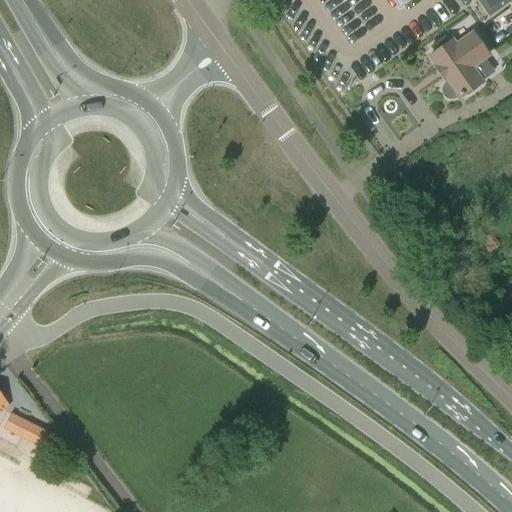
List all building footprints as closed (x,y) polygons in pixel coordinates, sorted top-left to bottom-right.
[(476,0),(488,16),(511,0),(476,0)] [(476,39),(472,34),(455,46),(452,41),(447,45),(445,41),(433,50),(435,53),(430,57),(448,83),(446,84),(442,90),(445,97),(452,99),(455,98),(458,96),(459,98),(464,95),(466,97),(478,89),(476,86),(481,82),(471,68),(488,56),(484,51),(487,49),(479,37),(476,39)] [(439,234),(444,242),(450,239),(445,230),(439,234)] [(481,243),(489,256),(501,248),(493,236),(481,243)] [(511,293),(501,300),(511,318),(511,293)] [(21,438),(48,451),(56,434),(29,422),(21,438)]
